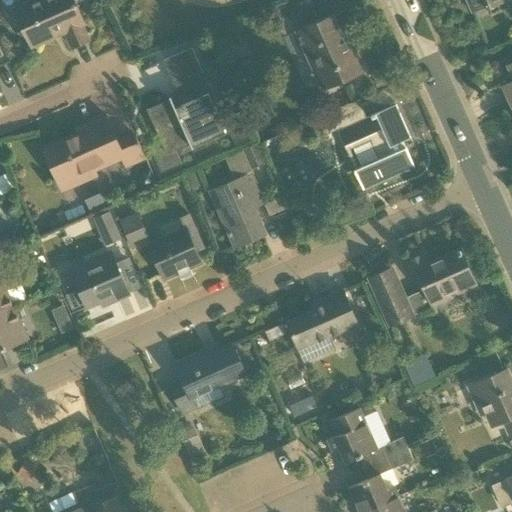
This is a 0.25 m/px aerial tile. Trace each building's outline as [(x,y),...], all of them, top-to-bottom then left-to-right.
[(89,40),(86,33),(82,25),(85,23),(74,0),(33,0),(15,8),(30,41),(63,26),(73,48),(89,40)] [(467,0),(473,12),(487,6),(488,9),(509,0),(467,0)] [(348,48),(334,15),(297,31),(310,61),(316,59),(329,87),(366,71),(354,45),(348,48)] [(216,57),(210,44),(198,49),(204,62),(216,57)] [(192,48),(189,49),(164,60),(175,85),(177,85),(183,99),(174,103),(172,99),(171,99),(172,102),(149,112),(148,109),(147,110),(167,153),(224,128),(214,106),(217,104),(192,48)] [(406,147),(406,148),(401,136),(408,132),(396,105),(367,117),(360,100),(317,118),(325,136),(337,131),(364,190),(415,167),(406,147)] [(135,133),(117,141),(106,115),(85,124),(88,131),(45,150),(61,189),(96,174),(94,170),(123,157),(128,167),(147,159),(135,133)] [(243,149),(244,151),(252,169),(268,162),(260,142),(243,149)] [(143,174),(139,182),(143,190),(156,184),(151,171),(143,174)] [(16,189),(8,173),(0,176),(0,191),(2,196),(16,189)] [(263,200),(251,174),(236,180),(211,191),(236,247),(264,235),(250,205),(263,200)] [(111,206),(104,191),(85,200),(92,214),(111,206)] [(94,218),(106,246),(122,239),(110,211),(94,218)] [(138,212),(120,220),(134,249),(152,240),(138,212)] [(204,247),(196,229),(189,214),(181,218),(161,227),(166,238),(150,245),(165,278),(181,271),(179,267),(187,263),(189,268),(201,262),(196,251),(204,247)] [(474,281),(461,250),(428,264),(424,254),(409,261),(420,285),(424,283),(431,300),(474,281)] [(130,294),(124,281),(111,252),(85,263),(87,268),(73,274),(87,307),(102,301),(104,305),(117,300),(111,286),(123,281),(129,294),(130,294)] [(390,327),(415,316),(393,266),(368,277),(390,327)] [(0,315),(15,309),(2,277),(0,277),(0,315)] [(336,348),(331,336),(359,324),(344,290),(321,300),(322,301),(324,305),(288,321),(304,362),(336,348)] [(15,309),(0,315),(0,350),(28,338),(15,309)] [(69,317),(58,322),(63,333),(74,328),(69,317)] [(171,386),(172,389),(183,413),(197,407),(193,397),(246,373),(233,345),(208,356),(205,351),(176,364),(183,380),(171,386)] [(429,353),(406,359),(412,382),(435,377),(429,353)] [(510,433),(511,432),(511,378),(508,369),(474,385),(492,426),(505,420),(510,433)] [(360,407),(349,412),(331,420),(337,435),(328,439),(333,451),(340,448),(346,462),(379,448),(360,407)] [(185,447),(201,440),(195,427),(179,434),(185,447)] [(387,458),(409,448),(404,437),(382,446),(387,458)] [(392,469),(414,459),(409,448),(387,458),(392,469)] [(32,481),(39,466),(25,460),(18,475),(32,481)] [(359,511),(363,511),(399,496),(394,485),(388,488),(381,473),(349,487),(359,511)] [(123,511),(124,511),(112,485),(111,484),(95,491),(97,496),(78,505),(72,493),(50,502),(54,511),(123,511)] [(406,511),(399,496),(363,511),(406,511)]
